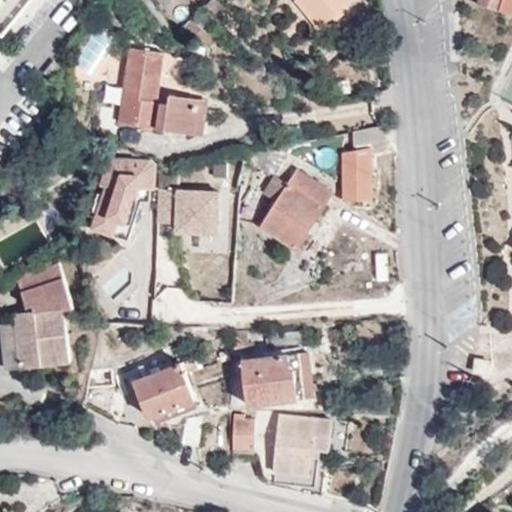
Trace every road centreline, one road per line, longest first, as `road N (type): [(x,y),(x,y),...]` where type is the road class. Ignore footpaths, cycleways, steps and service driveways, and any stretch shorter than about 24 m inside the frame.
road 1 (residential): [(395,0),(416,144),(427,311),(425,375),(391,511)]
road 2 (residential): [(0,455),(45,456),(297,511)]
road 3 (unknown): [(412,511),(511,433)]
